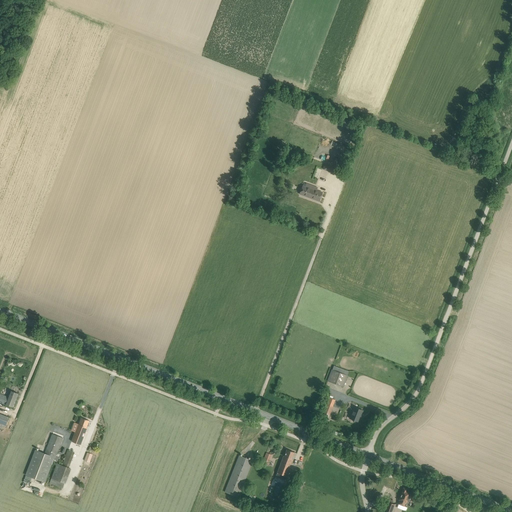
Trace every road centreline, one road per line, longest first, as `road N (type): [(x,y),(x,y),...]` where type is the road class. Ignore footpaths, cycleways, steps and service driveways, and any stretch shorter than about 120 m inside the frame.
road 1 (tertiary): [(363,453),(0,309)]
road 2 (unclassified): [(363,453),(369,434),(417,389),(511,141)]
road 3 (unknown): [(259,414),(349,180)]
road 4 (tertiary): [(511,511),(363,453)]
